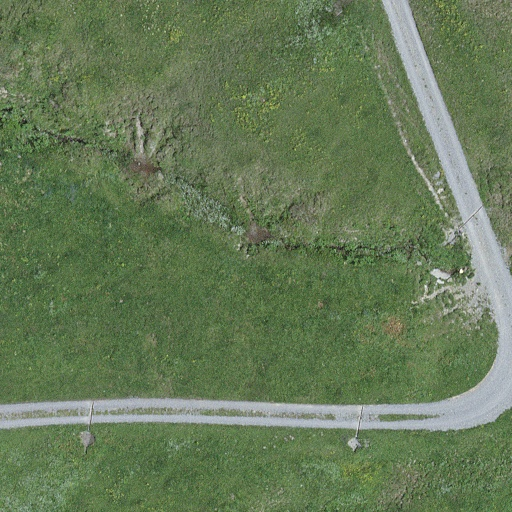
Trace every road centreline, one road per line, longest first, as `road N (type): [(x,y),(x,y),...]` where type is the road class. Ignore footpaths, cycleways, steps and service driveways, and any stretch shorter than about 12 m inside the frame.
road 1 (track): [(0,415),(94,406),(488,417),(511,375)]
road 2 (track): [(511,325),(403,0)]
